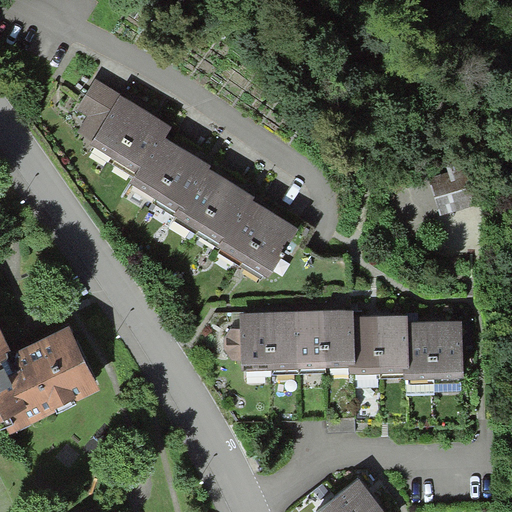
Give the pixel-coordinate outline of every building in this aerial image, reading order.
[(216,247),(271,277),(298,228),(283,220),(263,208),(252,202),(257,193),(243,185),(222,173),(214,169),(218,162),(200,151),(180,140),(170,135),(174,127),(156,117),(136,106),(92,82),(75,114),(87,120),(78,136),(138,169),(129,184),(180,212),(177,218),(220,241),(216,247)] [(473,160),(434,166),(441,208),(480,201),(473,160)] [(258,310),(238,312),(242,370),(351,362),(352,373),(404,369),(405,382),(460,378),(456,317),(444,318),(420,319),(407,320),(406,311),(389,312),(366,313),(347,315),(347,304),(334,305),(312,307),(281,309),(258,310)] [(12,345),(0,320),(0,424),(95,378),(66,318),(12,345)] [(368,489),(359,477),(314,511),(386,511),(385,510),(368,489)]
